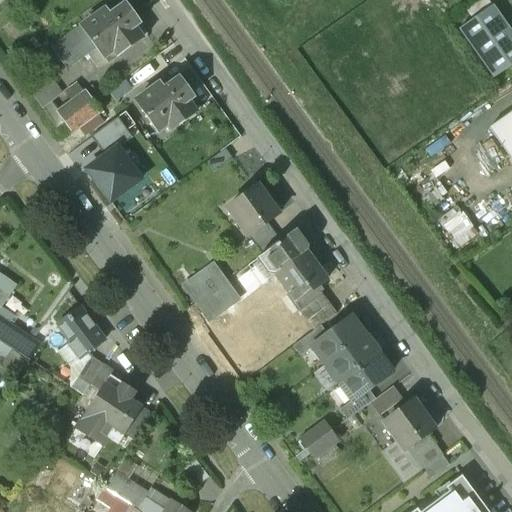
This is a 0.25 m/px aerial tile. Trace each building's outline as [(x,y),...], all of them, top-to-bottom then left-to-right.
[(109,17),(104,10),(81,27),(104,59),(114,51),(118,56),(147,35),(125,5),(109,17)] [(511,34),(492,6),(459,29),(494,79),(511,65),(511,34)] [(179,80),(164,91),(159,85),(135,102),(158,133),(168,125),(172,130),(200,109),(179,80)] [(75,89),(67,96),(72,104),(60,113),(66,122),(91,104),(85,95),(81,97),(75,89)] [(91,104),(66,122),(73,131),(98,113),(91,104)] [(511,112),(489,129),(511,161),(511,112)] [(105,158),(117,149),(132,138),(117,118),(91,138),(105,158)] [(224,148),(205,161),(212,171),(231,158),(224,148)] [(87,172),(110,203),(140,180),(117,149),(105,158),(87,172)] [(257,187),(226,210),(247,238),(267,223),(277,215),(257,187)] [(437,220),(454,236),(462,227),(445,211),(437,220)] [(280,240),(267,223),(249,236),(262,253),(280,240)] [(262,253),(256,258),(270,276),(276,277),(291,297),(282,303),(291,315),(299,310),(317,296),(313,291),(326,282),(304,253),(306,252),(307,245),(295,229),(280,240),(262,253)] [(186,286),(190,292),(197,301),(222,282),(216,273),(211,267),(186,286)] [(14,285),(0,275),(0,293),(6,297),(14,285)] [(222,282),(197,301),(210,319),(235,300),(222,282)] [(317,296),(299,310),(314,331),(321,326),(335,316),(319,295),(317,296)] [(103,340),(80,309),(58,325),(70,342),(67,345),(78,360),(103,340)] [(457,370),(417,315),(403,325),(443,380),(457,370)] [(40,347),(0,320),(0,342),(30,362),(40,347)] [(328,336),(313,347),(326,365),(364,337),(351,320),(328,336)] [(314,331),(293,347),(300,357),(313,347),(328,336),(321,326),(314,331)] [(364,337),(326,365),(339,383),(377,355),(364,337)] [(377,355),(339,383),(353,401),(367,390),(391,373),(377,355)] [(103,365),(92,358),(79,380),(89,386),(90,385),(103,365)] [(103,365),(90,385),(100,392),(113,372),(103,365)] [(100,392),(75,430),(101,446),(106,438),(118,446),(124,435),(142,408),(130,400),(135,391),(123,383),(125,380),(113,372),(100,392)] [(353,401),(339,411),(347,421),(375,400),(367,390),(353,401)] [(431,398),(422,406),(445,435),(454,427),(431,398)] [(413,402),(383,424),(403,452),(433,431),(413,402)] [(142,408),(124,435),(134,442),(152,414),(142,408)] [(325,423),(300,442),(307,451),(332,432),(325,423)] [(332,432),(307,451),(313,460),(338,441),(332,432)] [(195,460),(176,474),(190,493),(209,479),(195,460)] [(170,503),(151,491),(148,496),(115,475),(105,489),(131,506),(140,511),(187,511),(171,502),(170,503)] [(487,511),(461,477),(446,488),(449,493),(422,511),(418,511),(417,510),(414,511),(487,511)]
